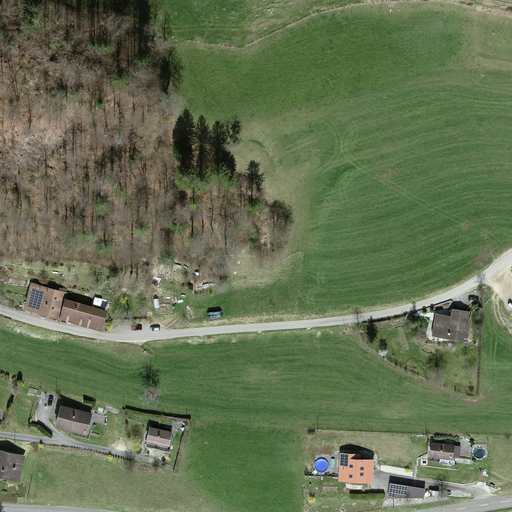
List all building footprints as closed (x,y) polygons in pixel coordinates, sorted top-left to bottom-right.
[(62,295),(32,285),(25,306),(98,329),(103,312),(61,299),(62,295)] [(468,314),(450,311),(449,317),(433,315),(430,336),(464,341),(468,314)] [(90,416),(58,406),(53,426),(84,435),(90,416)] [(171,433),(149,428),(146,442),(167,447),(171,433)] [(452,445),(427,442),(426,455),(450,458),(452,445)] [(19,458),(0,452),(0,476),(12,480),(19,458)] [(355,455),(341,454),(339,481),(373,483),(374,460),(355,459),(355,455)] [(424,489),(390,484),(387,498),(423,498),(424,489)]
